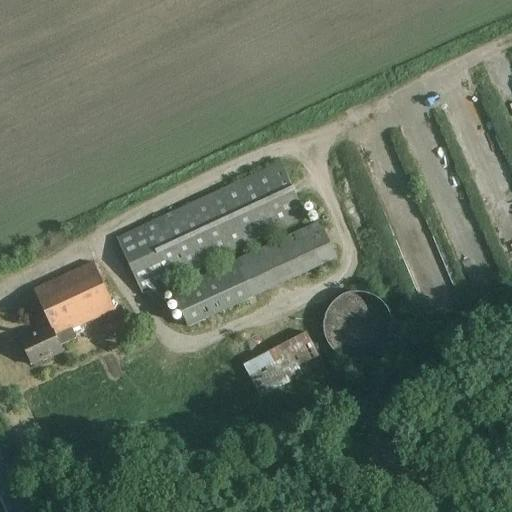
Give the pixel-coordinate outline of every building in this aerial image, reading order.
[(281,161),(138,228),(118,237),(143,289),(305,213),(281,161)] [(511,213),(493,223),(511,260),(511,213)] [(187,327),(336,259),(319,222),(170,291),(187,327)] [(30,366),(45,358),(46,360),(64,352),(60,345),(76,337),(73,330),(113,311),(90,264),(33,291),(51,328),(19,343),(30,366)] [(391,322),(388,311),(385,306),(381,303),(376,299),(364,295),(357,294),(347,295),(341,298),(335,301),(331,306),(327,312),(324,318),(324,325),(323,332),(325,340),(327,347),(331,352),(336,356),(341,358),(348,361),(354,362),(360,363),(367,361),(373,358),(378,355),(382,352),(386,347),(389,343),(391,340),(391,335),(391,329),(391,322)] [(307,332),(245,365),(261,397),(324,364),(307,332)]
